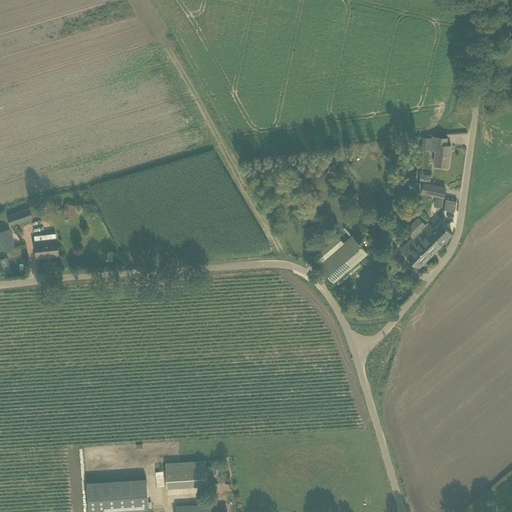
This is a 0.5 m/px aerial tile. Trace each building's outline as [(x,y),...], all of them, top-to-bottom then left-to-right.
[(446,138),(436,137),(432,136),(430,150),(436,151),(434,165),(448,167),(451,146),(446,145),(446,138)] [(423,183),(421,193),(444,198),(446,188),(423,183)] [(73,215),(76,205),(66,202),(63,212),(73,215)] [(33,217),(30,208),(7,216),(10,225),(33,217)] [(401,249),(418,268),(442,244),(452,233),(441,222),(434,228),(428,222),(426,225),(418,218),(405,230),(412,238),(401,249)] [(15,248),(9,229),(0,231),(0,239),(4,252),(15,248)] [(362,265),(359,262),(358,261),(367,253),(353,237),(345,243),(338,235),(312,258),(333,282),(337,287),(362,265)] [(37,258),(58,255),(56,239),(35,241),(37,258)] [(6,256),(0,259),(5,272),(11,270),(6,256)] [(167,461),(169,487),(209,485),(208,459),(167,461)] [(87,483),(88,511),(108,511),(149,509),(146,479),(87,483)]
